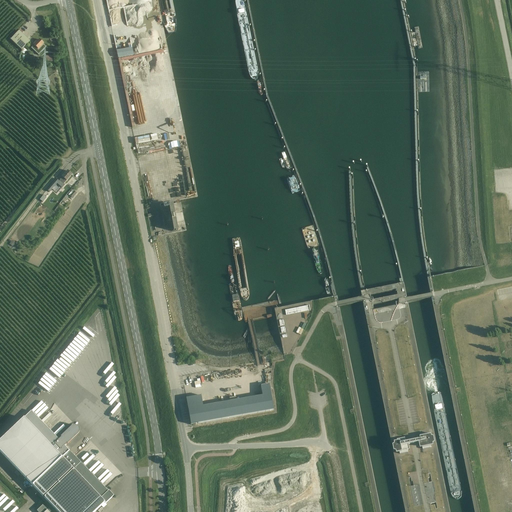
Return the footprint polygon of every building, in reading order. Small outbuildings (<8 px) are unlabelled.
[(22,50),(30,41),(19,31),(11,40),(22,50)] [(46,46),(44,44),(40,40),(37,43),(36,42),(32,47),(36,51),(38,49),(40,47),(43,49),(46,46)] [(119,57),(126,87),(129,87),(122,56),(119,57)] [(59,180),(62,182),(64,184),(72,175),(68,171),(59,180)] [(57,179),(52,184),(47,190),(46,192),(48,194),(50,192),(59,181),(57,179)] [(72,199),(77,193),(74,191),(72,190),(69,195),(70,196),(69,197),(72,199)] [(489,294),(492,302),(498,300),(495,292),(489,294)] [(308,304),(285,308),(286,313),(309,309),(308,304)] [(271,355),(261,357),(263,363),(272,361),(271,355)] [(40,378),(50,387),(57,380),(47,371),(40,378)] [(201,396),(186,398),(191,425),(198,423),(273,410),(270,395),(269,385),(261,386),(262,396),(237,401),(236,397),(229,398),(230,402),(203,407),(201,396)] [(31,411),(0,440),(0,452),(33,486),(57,511),(94,511),(105,503),(106,504),(114,496),(109,491),(108,492),(69,451),(65,447),(78,434),(79,433),(79,431),(79,429),(78,427),(76,426),(74,426),(72,426),(71,427),(59,440),(31,411)] [(63,423),(54,432),(56,434),(65,425),(63,423)] [(414,441),(406,442),(405,438),(397,440),(397,441),(394,442),(395,444),(393,445),(394,451),(396,450),(397,453),(400,452),(400,454),(408,453),(407,445),(414,444),(414,443),(419,442),(420,448),(423,448),(423,449),(431,448),(431,446),(434,446),(433,443),(435,442),(434,437),(432,437),(431,434),(428,435),(428,433),(420,435),(421,439),(414,441)] [(78,458),(87,449),(85,447),(76,456),(78,458)] [(409,476),(412,475),(413,484),(419,483),(417,470),(409,472),(409,476)] [(109,473),(100,481),(102,483),(111,474),(109,473)]
